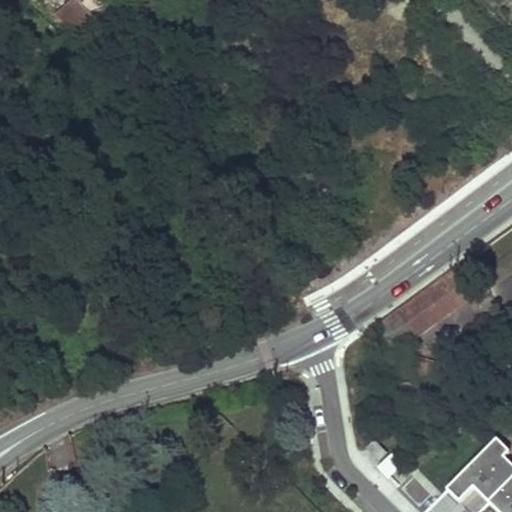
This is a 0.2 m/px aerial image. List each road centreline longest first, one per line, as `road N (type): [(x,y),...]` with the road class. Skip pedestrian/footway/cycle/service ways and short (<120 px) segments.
road 1 (tertiary): [(0,455),(72,411),(251,360),(306,336)]
road 2 (tertiary): [(306,336),(511,204)]
road 3 (residential): [(389,511),(341,459),(327,382),(306,336)]
